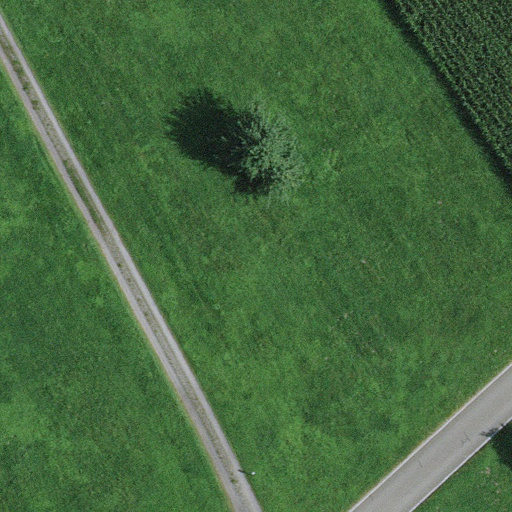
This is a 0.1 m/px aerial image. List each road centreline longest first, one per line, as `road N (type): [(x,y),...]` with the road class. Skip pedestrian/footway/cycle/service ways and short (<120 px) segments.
road 1 (track): [(0,31),(248,511)]
road 2 (unclassified): [(511,393),(382,511)]
